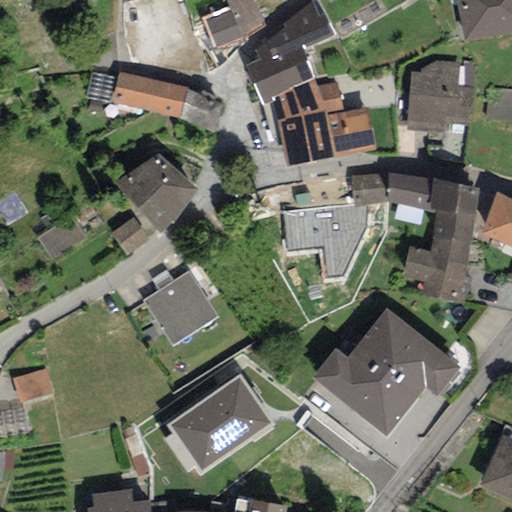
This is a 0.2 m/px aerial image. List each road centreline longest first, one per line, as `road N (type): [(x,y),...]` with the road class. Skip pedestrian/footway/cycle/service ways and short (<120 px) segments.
road 1 (residential): [(0,344),(152,250),(210,197),(280,179)]
road 2 (residential): [(280,179),(394,163),(511,187)]
road 3 (residential): [(511,343),(380,511)]
road 4 (residential): [(296,0),(244,54),(233,79),(280,179)]
